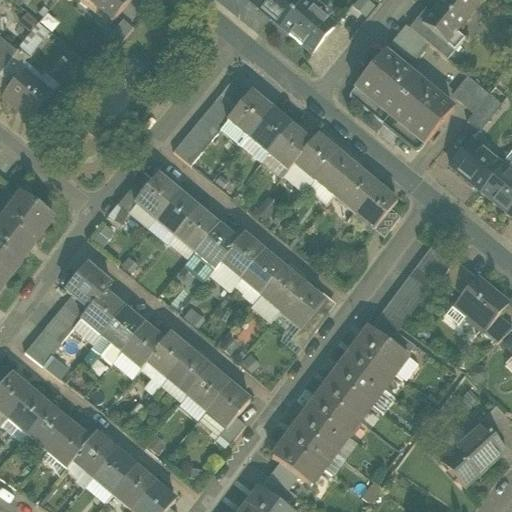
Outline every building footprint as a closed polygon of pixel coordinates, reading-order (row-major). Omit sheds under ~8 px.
[(81,0),(112,25),(132,0),(81,0)] [(251,0),(248,3),(279,29),(301,3),(297,0),(251,0)] [(366,16),(371,4),(362,0),(356,0),(352,10),(366,16)] [(471,0),(443,0),(430,16),(454,35),(455,34),(478,5),(471,0)] [(332,29),(301,3),(279,29),(311,55),(324,38),(332,29)] [(464,41),(455,34),(454,35),(430,16),(424,24),(423,25),(437,37),(436,39),(454,54),(464,41)] [(419,20),(409,32),(426,46),(440,57),(446,63),(454,54),(436,39),(437,37),(423,25),(424,24),(419,20)] [(108,39),(118,47),(131,31),(121,23),(108,39)] [(18,51),(28,59),(48,34),(38,25),(18,51)] [(410,64),(426,46),(409,32),(405,29),(390,47),(410,64)] [(0,41),(0,64),(4,68),(15,54),(0,41)] [(4,68),(3,68),(13,76),(18,70),(25,62),(28,59),(18,51),(15,54),(4,68)] [(354,92),(388,119),(417,84),(383,56),(354,92)] [(38,86),(51,97),(60,85),(45,73),(42,76),(25,62),(18,70),(23,74),(38,86)] [(18,80),(13,76),(3,68),(0,72),(0,91),(5,95),(18,80)] [(18,111),(31,121),(48,101),(35,90),(38,86),(23,74),(18,80),(5,95),(1,100),(16,113),(18,111)] [(453,100),(473,116),(488,98),(488,97),(469,81),(453,100)] [(452,113),(417,84),(388,119),(423,148),(452,113)] [(231,85),(222,95),(240,109),(248,99),(231,85)] [(35,90),(48,101),(51,97),(38,86),(35,90)] [(349,97),(383,125),(388,119),(354,92),(349,97)] [(222,95),(215,104),(232,118),(240,109),(222,95)] [(232,118),(230,120),(242,130),(239,134),(247,141),(250,137),(270,113),(250,96),(248,99),(240,109),(232,118)] [(500,108),(488,98),(473,116),(466,124),(479,134),(500,108)] [(215,104),(208,112),(225,126),(230,120),(232,118),(215,104)] [(208,112),(201,121),(218,135),(219,133),(225,126),(208,112)] [(290,129),(270,113),(250,137),(261,147),(258,150),(267,157),(270,154),(290,129)] [(423,148),(388,119),(383,125),(418,154),(423,148)] [(240,150),(247,141),(239,134),(242,130),(230,120),(225,126),(219,133),(240,150)] [(201,121),(194,129),(211,143),(218,135),(201,121)] [(194,129),(187,137),(204,152),(211,143),(194,129)] [(310,146),(290,129),(270,154),(281,163),(278,167),(287,174),(296,164),(310,146)] [(187,137),(180,146),(197,160),(204,152),(187,137)] [(247,141),(258,150),(261,147),(250,137),(247,141)] [(310,146),(296,164),(306,172),(303,176),(313,184),(316,180),(336,156),(316,139),(310,146)] [(449,169),(480,194),(502,169),(470,143),(449,169)] [(190,169),(197,160),(180,146),(172,155),(190,169)] [(267,157),(278,167),(281,163),(270,154),(267,157)] [(356,172),(336,156),(316,180),(327,190),(324,193),(332,200),(336,197),(356,172)] [(511,177),(511,162),(509,160),(502,169),(511,177)] [(305,193),(313,184),(303,176),(306,172),(296,164),(287,174),(285,176),(305,193)] [(511,177),(502,169),(480,194),(511,220),(511,177)] [(376,189),(356,172),(336,197),(346,206),(343,209),(352,217),(355,213),(376,189)] [(117,208),(127,217),(134,207),(133,207),(136,203),(152,185),(142,177),(117,208)] [(154,224),(157,220),(177,196),(157,179),(152,185),(136,203),(148,213),(146,217),(154,224)] [(313,184),(324,193),(327,190),(316,180),(313,184)] [(396,206),(376,189),(355,213),(366,223),(363,226),(373,234),(373,233),(390,213),(396,206)] [(0,292),(10,279),(7,277),(16,265),(19,267),(53,221),(20,196),(12,207),(15,209),(8,218),(5,216),(0,223),(0,292)] [(197,212),(177,196),(157,220),(168,230),(165,233),(174,240),(177,237),(197,212)] [(332,200),(343,209),(346,206),(336,197),(332,200)] [(134,207),(146,217),(148,213),(136,203),(133,207),(134,207)] [(15,209),(12,207),(5,216),(8,218),(15,209)] [(146,217),(134,207),(127,217),(147,233),(154,224),(146,217)] [(127,217),(117,208),(107,220),(113,224),(122,229),(127,217)] [(217,228),(197,212),(177,237),(185,244),(182,247),(193,257),(217,228)] [(352,217),(363,226),(366,223),(355,213),(352,217)] [(373,233),(383,242),(399,221),(390,213),(373,233)] [(154,224),(165,233),(168,230),(157,220),(154,224)] [(165,233),(154,224),(147,233),(167,249),(167,248),(174,240),(165,233)] [(217,228),(193,257),(214,274),(219,267),(222,263),(237,245),(217,228)] [(174,240),(182,247),(185,244),(177,237),(174,240)] [(243,238),(237,245),(222,263),(233,272),(230,276),(239,283),(242,280),(263,255),(243,238)] [(182,247),(174,240),(167,248),(187,264),(193,257),(182,247)] [(430,251),(422,261),(440,274),(448,264),(430,251)] [(282,271),(263,255),(242,280),(253,289),(250,293),(259,300),(262,296),(282,271)] [(207,280),(214,274),(193,257),(187,264),(183,270),(202,285),(207,280)] [(433,284),(440,274),(422,261),(415,271),(433,284)] [(219,267),(230,276),(233,272),(222,263),(219,267)] [(446,287),(461,299),(475,282),(454,264),(441,282),(446,287)] [(7,277),(10,279),(19,267),(16,265),(7,277)] [(230,276),(219,267),(214,274),(207,280),(228,297),(232,292),(239,283),(230,276)] [(71,298),(88,313),(103,295),(104,296),(110,289),(86,268),(65,293),(71,298)] [(302,288),(282,271),(262,296),(273,306),(270,309),(279,316),(282,312),(302,288)] [(426,293),(433,284),(415,271),(408,280),(426,293)] [(239,283),(250,293),(253,289),(242,280),(239,283)] [(419,303),(426,293),(408,280),(401,289),(419,303)] [(463,320),(483,337),(498,319),(504,312),(494,304),(498,300),(475,281),(475,282),(461,299),(454,306),(466,316),(463,320)] [(250,293),(239,283),(232,292),(251,308),(259,300),(250,293)] [(322,305),(302,288),(282,312),(293,322),(290,325),(298,332),(299,333),(317,311),(322,305)] [(412,312),(419,303),(401,289),(394,299),(412,312)] [(124,312),(104,296),(103,295),(88,313),(83,319),(95,329),(92,333),(100,340),(103,337),(124,312)] [(259,300),(270,309),(273,306),(262,296),(259,300)] [(71,298),(64,307),(81,321),(83,319),(88,313),(71,298)] [(405,321),(412,312),(394,299),(387,308),(405,321)] [(270,309),(259,300),(251,308),(248,312),(268,329),(272,324),(279,316),(270,309)] [(494,304),(504,312),(507,307),(498,300),(494,304)] [(466,316),(454,306),(444,318),(456,328),(463,320),(466,316)] [(80,322),(81,321),(64,307),(57,315),(74,330),(80,323),(80,322)] [(398,331),(405,321),(387,308),(380,318),(398,331)] [(206,324),(190,311),(182,320),(198,333),(206,324)] [(288,344),(300,354),(327,319),(317,311),(299,333),(298,332),(288,344)] [(124,312),(103,337),(114,346),(112,349),(120,356),(123,353),(143,328),(124,312)] [(279,316),(290,325),(293,322),(282,312),(279,316)] [(72,333),(74,330),(57,315),(50,324),(67,338),(72,333)] [(290,325),(279,316),(272,324),(283,334),(280,345),(296,359),(300,354),(288,344),(298,332),(290,325)] [(80,323),(92,333),(95,329),(83,319),(81,321),(80,322),(80,323)] [(483,337),(495,347),(511,331),(498,319),(483,337)] [(370,332),(388,346),(395,335),(377,322),(370,332)] [(92,333),(80,323),(74,330),(72,333),(92,350),(100,340),(92,333)] [(60,347),(67,338),(50,324),(42,333),(60,347)] [(163,345),(143,328),(123,353),(134,362),(131,366),(140,373),(146,366),(149,363),(163,345)] [(368,331),(355,348),(394,377),(407,360),(388,346),(370,332),(368,331)] [(41,369),(60,347),(42,333),(24,355),(41,369)] [(103,337),(100,340),(112,349),(114,346),(103,337)] [(169,338),(163,345),(149,363),(160,372),(157,376),(165,383),(168,379),(189,355),(169,338)] [(239,348),(227,339),(218,350),(230,359),(239,348)] [(120,356),(112,349),(100,340),(92,350),(90,352),(109,369),(111,367),(120,356)] [(382,393),(394,377),(355,348),(343,364),(382,393)] [(120,356),(131,366),(134,362),(123,353),(120,356)] [(209,371),(189,355),(168,379),(180,389),(177,392),(185,399),(188,396),(209,371)] [(131,366),(120,356),(111,367),(130,384),(140,373),(131,366)] [(260,368),(249,357),(240,365),(250,377),(260,368)] [(68,373),(52,360),(43,371),(60,384),(68,373)] [(407,360),(394,377),(404,384),(417,368),(407,360)] [(146,366),(157,376),(160,372),(149,363),(146,366)] [(370,409),(382,393),(343,364),(332,380),(370,409)] [(157,376),(146,366),(140,373),(151,382),(142,392),(151,399),(159,390),(165,383),(157,376)] [(228,387),(209,371),(188,396),(199,405),(196,408),(205,415),(208,412),(228,387)] [(10,377),(3,385),(0,389),(0,417),(7,423),(10,419),(30,394),(10,377)] [(165,383),(177,392),(180,389),(168,379),(165,383)] [(358,425),(370,409),(332,380),(320,396),(358,425)] [(177,392),(165,383),(159,390),(178,407),(185,399),(177,392)] [(249,404),(228,387),(208,412),(219,421),(216,425),(225,433),(236,419),(249,404)] [(382,393),(370,409),(381,417),(393,402),(382,393)] [(50,411),(30,394),(10,419),(21,428),(18,432),(26,439),(29,435),(50,411)] [(185,399),(196,408),(199,405),(188,396),(185,399)] [(346,441),(358,425),(320,396),(308,412),(346,441)] [(196,408),(185,399),(178,407),(176,409),(196,426),(197,425),(205,415),(196,408)] [(70,427),(50,411),(29,435),(40,445),(37,448),(46,455),(49,452),(70,427)] [(205,415),(216,425),(219,421),(208,412),(205,415)] [(334,457),(346,441),(308,412),(296,428),(334,457)] [(216,425),(205,415),(197,425),(211,436),(208,439),(223,452),(228,447),(219,440),(225,433),(216,425)] [(481,427),(494,441),(503,433),(488,416),(478,426),(480,428),(481,427)] [(7,423),(18,432),(21,428),(10,419),(7,423)] [(219,440),(228,447),(245,426),(236,419),(225,433),(219,440)] [(18,432),(7,423),(0,429),(0,430),(19,447),(26,439),(18,432)] [(90,444),(70,427),(49,452),(60,461),(57,465),(66,472),(75,462),(90,444)] [(466,441),(453,453),(477,479),(505,453),(494,441),(481,427),(480,428),(466,441)] [(322,473),(334,457),(296,428),(284,444),(322,473)] [(453,453),(466,441),(457,432),(444,444),(453,453)] [(40,445),(29,435),(26,439),(37,448),(40,445)] [(90,444),(75,462),(86,472),(84,475),(92,482),(95,478),(115,454),(95,437),(90,444)] [(165,447),(153,438),(144,448),(156,457),(165,447)] [(334,457),(344,464),(356,448),(346,441),(334,457)] [(310,490),(322,473),(284,444),(271,461),(279,467),(297,480),(310,490)] [(46,455),(57,465),(60,461),(49,452),(46,455)] [(464,491),(477,479),(453,453),(440,466),(464,491)] [(135,470),(115,454),(95,478),(106,488),(103,491),(111,498),(114,495),(135,470)] [(57,465),(46,455),(39,463),(60,480),(66,472),(57,465)] [(344,464),(334,457),(322,473),(332,480),(344,464)] [(78,482),(84,475),(86,472),(75,462),(66,472),(78,482)] [(279,467),(269,479),(287,493),(297,480),(279,467)] [(155,487),(135,470),(114,495),(125,504),(123,508),(127,511),(133,511),(134,511),(155,487)] [(92,482),(84,475),(78,482),(74,486),(82,493),(84,492),(92,482)] [(92,482),(103,491),(106,488),(95,478),(92,482)] [(278,506),(287,493),(269,479),(260,492),(278,506)] [(103,491),(92,482),(84,492),(103,508),(111,498),(103,491)] [(167,511),(175,504),(155,487),(134,511),(135,511),(167,511)] [(258,492),(246,508),(251,511),(286,511),(278,506),(260,492),(258,492)] [(125,504),(114,495),(111,498),(123,508),(125,504)]
